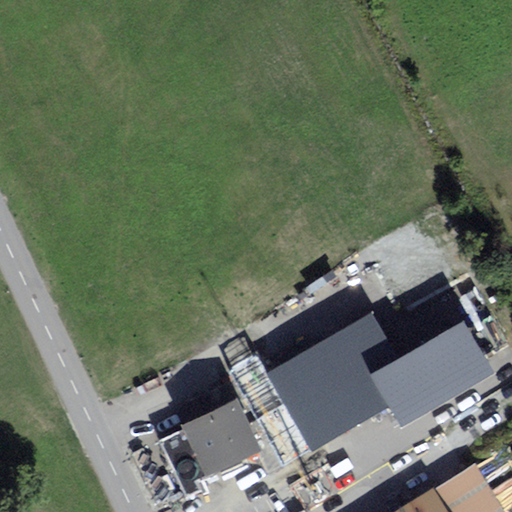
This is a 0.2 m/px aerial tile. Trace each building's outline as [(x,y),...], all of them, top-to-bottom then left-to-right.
[(464,316),(488,351),(504,340),(480,305),(464,316)] [(468,315),(393,345),(418,406),(493,376),(468,315)] [(256,412),(282,398),(269,377),(280,370),(265,344),(254,351),(252,346),(226,361),(256,412)] [(241,401),(160,441),(187,502),(204,494),(199,482),(266,456),(241,401)] [(448,511),(436,492),(402,511),(448,511)]
